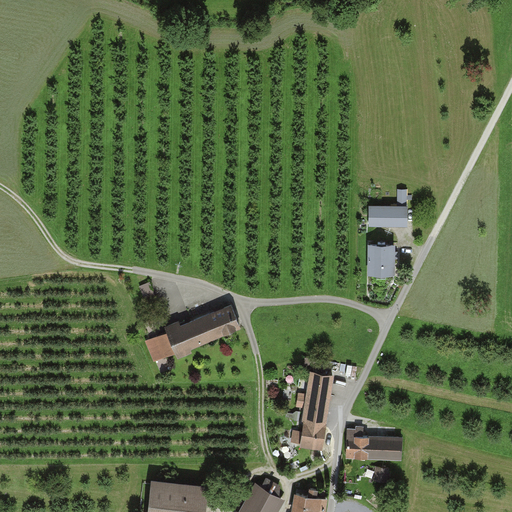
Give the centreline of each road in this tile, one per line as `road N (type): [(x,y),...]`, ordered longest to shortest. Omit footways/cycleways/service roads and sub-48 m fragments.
road 1 (track): [(239,304),(202,284),(68,259),(0,186)]
road 2 (track): [(391,319),(511,87)]
road 3 (track): [(286,511),(290,481),(264,445),(260,368),(239,304)]
road 4 (track): [(391,319),(337,300),(239,304)]
